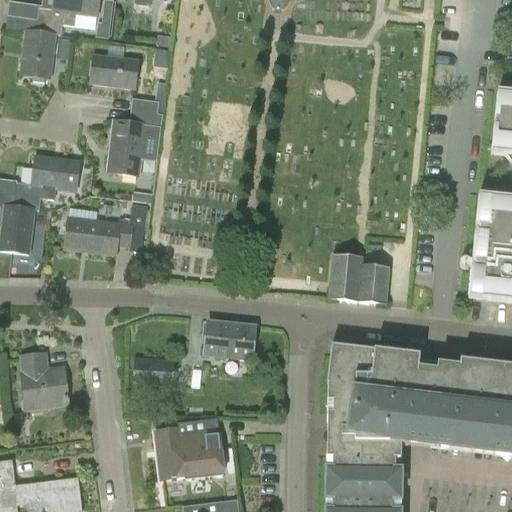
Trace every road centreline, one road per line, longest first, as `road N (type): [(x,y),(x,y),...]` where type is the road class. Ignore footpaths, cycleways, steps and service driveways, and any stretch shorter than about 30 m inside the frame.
road 1 (residential): [(511,339),(298,316)]
road 2 (residential): [(117,511),(92,299)]
road 3 (residential): [(298,316),(92,299)]
road 4 (residential): [(294,511),(298,316)]
